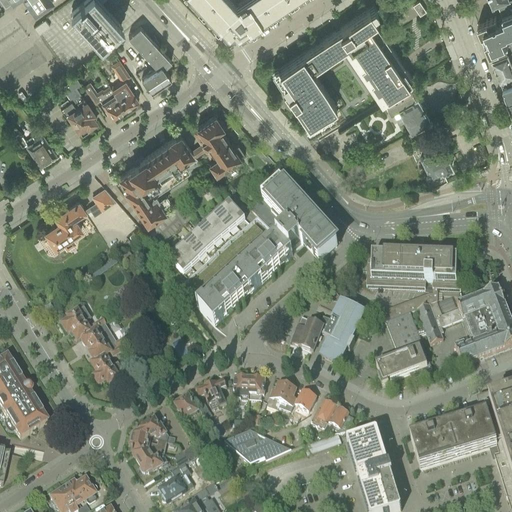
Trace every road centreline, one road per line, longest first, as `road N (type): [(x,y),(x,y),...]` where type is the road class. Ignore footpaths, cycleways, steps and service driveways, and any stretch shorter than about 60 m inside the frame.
road 1 (residential): [(0,221),(213,78)]
road 2 (residential): [(96,442),(0,286)]
road 3 (residential): [(96,442),(124,415),(213,363),(249,354)]
road 4 (residential): [(249,354),(255,332),(347,247),(357,223)]
road 5 (residential): [(503,146),(447,0)]
road 6 (residential): [(249,354),(390,415)]
road 7 (tertiary): [(357,223),(261,121)]
road 8 (residential): [(511,372),(390,415)]
road 9 (residential): [(224,70),(329,0)]
